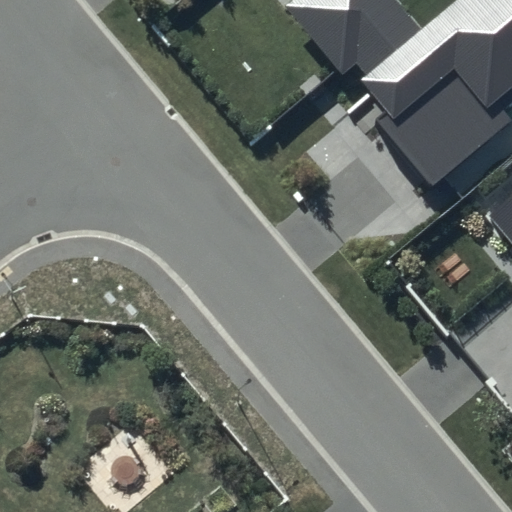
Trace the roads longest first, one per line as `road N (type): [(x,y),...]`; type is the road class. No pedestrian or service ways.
road 1 (residential): [(437,511),(107,127)]
road 2 (residential): [(107,127),(5,0)]
road 3 (residential): [(0,213),(107,127)]
